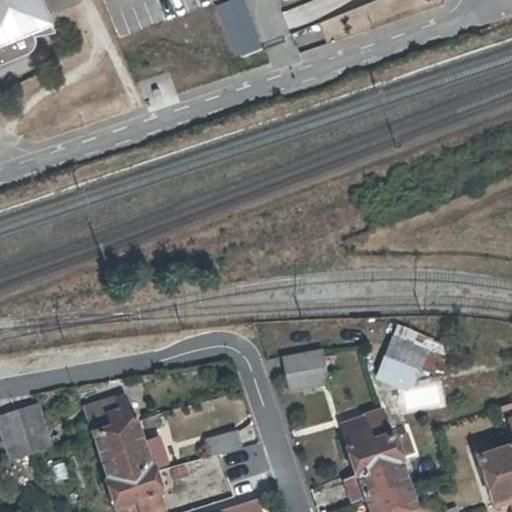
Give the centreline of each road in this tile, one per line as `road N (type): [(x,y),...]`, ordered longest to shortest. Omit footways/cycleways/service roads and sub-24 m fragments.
road 1 (residential): [(488,0),(0,172)]
road 2 (residential): [(0,379),(248,340),(303,511)]
